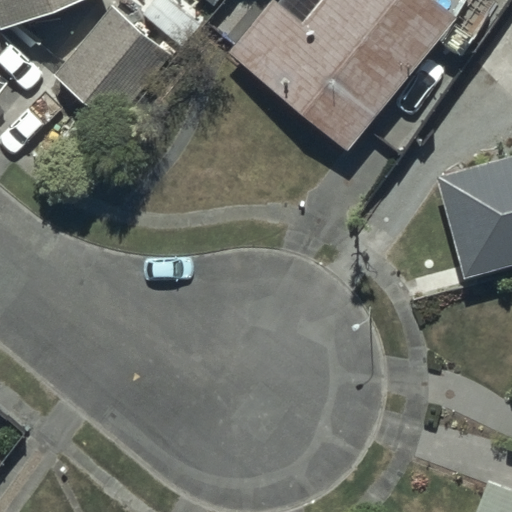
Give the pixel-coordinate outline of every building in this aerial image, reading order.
[(74,0),(0,0),(0,23),(2,28),(74,0)] [(350,150),(453,18),(431,0),(280,0),(280,1),(277,0),(276,0),(231,57),(350,150)] [(453,0),(488,26),(507,0),(453,0)] [(177,59),(113,8),(56,78),(119,130),(177,59)] [(511,155),(439,174),(466,279),(511,267),(511,155)] [(511,511),(511,486),(492,479),(478,511),(511,511)]
